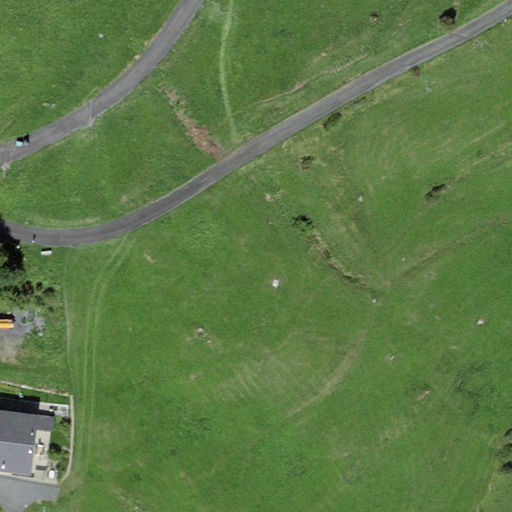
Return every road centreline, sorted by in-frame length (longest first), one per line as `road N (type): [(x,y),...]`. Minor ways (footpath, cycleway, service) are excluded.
road 1 (track): [(502,0),(116,218),(65,230),(0,222)]
road 2 (track): [(0,150),(96,99),(139,60),(184,0)]
